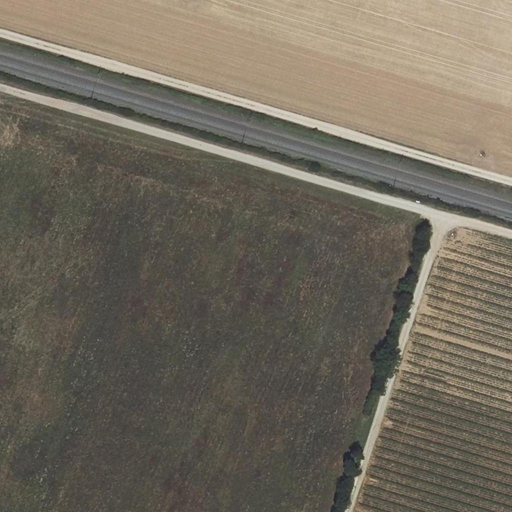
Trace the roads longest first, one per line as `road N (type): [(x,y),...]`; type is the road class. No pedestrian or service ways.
road 1 (track): [(0,31),(511,181)]
road 2 (track): [(511,238),(0,90)]
road 3 (track): [(442,218),(347,511)]
